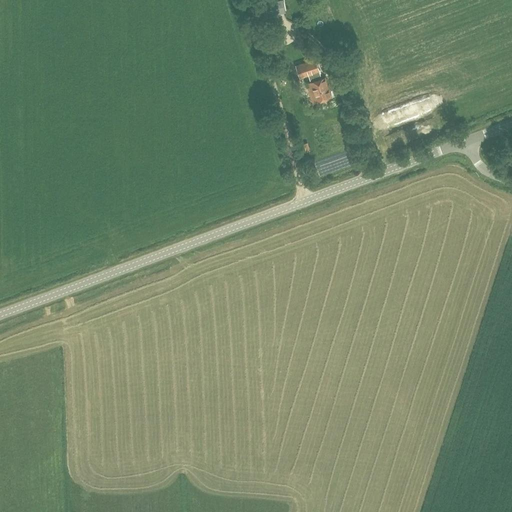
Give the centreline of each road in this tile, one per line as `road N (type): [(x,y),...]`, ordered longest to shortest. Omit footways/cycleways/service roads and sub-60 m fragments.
road 1 (tertiary): [(0,315),(467,140)]
road 2 (track): [(249,0),(305,201)]
